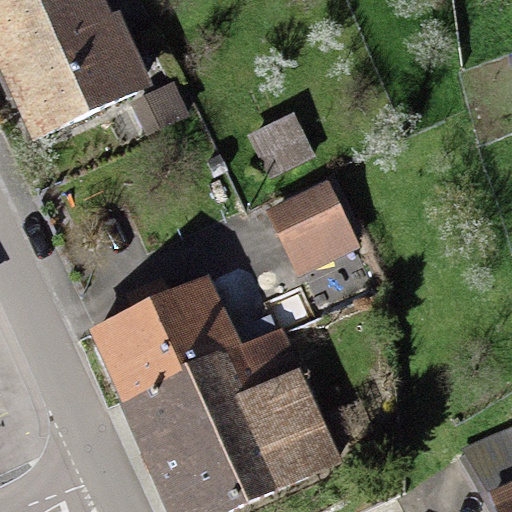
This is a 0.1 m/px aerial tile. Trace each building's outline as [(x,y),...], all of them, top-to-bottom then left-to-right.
[(0,0),(0,10),(25,0),(0,0)] [(25,0),(0,10),(0,92),(24,151),(130,107),(86,0),(25,0)] [(323,195),(259,223),(286,283),(350,254),(323,195)] [(292,290),(258,304),(272,337),(306,323),(292,290)] [(201,296),(84,344),(110,407),(171,382),(227,359),(201,296)] [(227,359),(171,382),(223,511),(239,511),(326,477),(270,341),(227,359)] [(153,511),(223,511),(171,382),(110,407),(153,511)] [(511,511),(511,498),(480,511),(511,511)]
